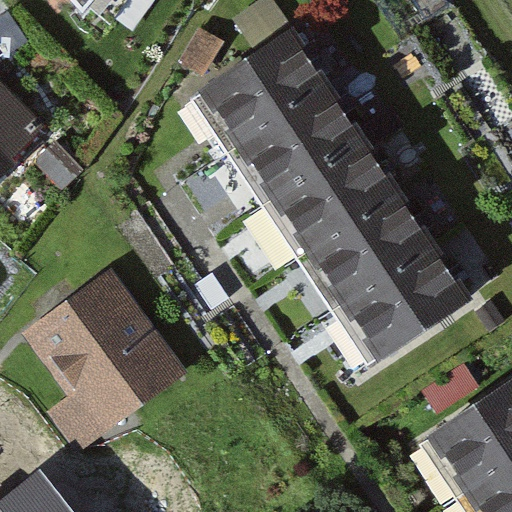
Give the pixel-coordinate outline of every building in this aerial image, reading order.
[(100,0),(62,0),(83,21),(100,0)] [(472,308),(286,39),(192,104),(377,372),(472,308)] [(0,81),(0,183),(51,135),(0,81)] [(122,268),(25,328),(71,402),(55,412),(77,448),(191,378),(122,268)] [(511,511),(511,385),(431,439),(478,511),(511,511)] [(77,471),(36,511),(106,511),(113,505),(77,471)]
